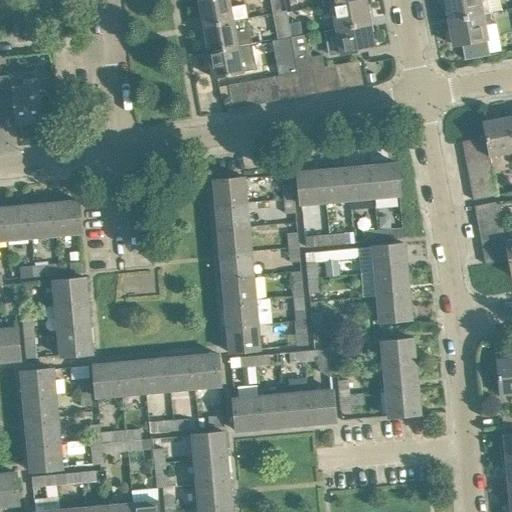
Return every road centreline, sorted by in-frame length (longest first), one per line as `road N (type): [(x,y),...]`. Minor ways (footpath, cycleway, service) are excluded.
road 1 (residential): [(124,151),(419,96)]
road 2 (residential): [(456,321),(419,96)]
road 3 (residential): [(474,511),(456,321)]
road 4 (residential): [(124,151),(111,0)]
road 5 (residential): [(0,166),(124,151)]
